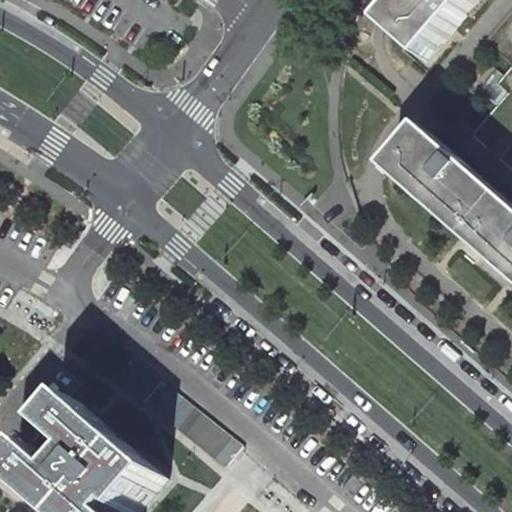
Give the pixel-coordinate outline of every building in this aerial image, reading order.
[(410,0),(387,27),(406,44),(427,61),(454,29),(479,0),(410,0)] [(511,66),(511,9),(484,42),(511,65),(511,66)] [(511,66),(511,65),(494,84),(505,94),(469,136),(511,173),(511,66)] [(511,276),(511,205),(429,132),(406,158),(393,173),(400,179),(422,198),(429,204),(470,239),(511,276)] [(154,410),(172,388),(122,348),(104,370),(154,410)] [(183,397),(165,420),(227,469),(245,447),(183,397)] [(97,415),(85,404),(62,431),(91,457),(72,480),(43,453),(19,479),(55,511),(144,511),(172,480),(102,419),(97,415)]
